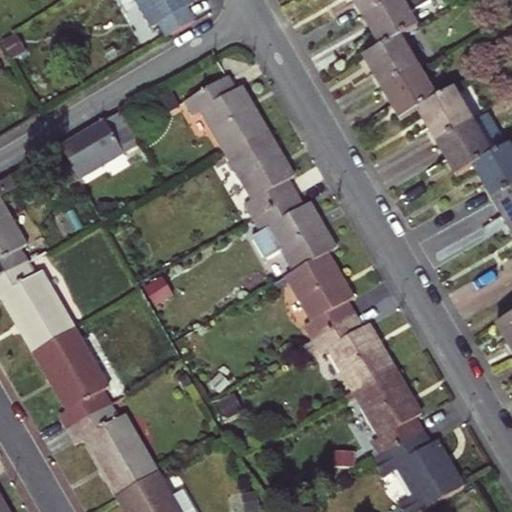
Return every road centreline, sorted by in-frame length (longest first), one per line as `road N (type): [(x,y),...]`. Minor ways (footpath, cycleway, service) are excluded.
road 1 (residential): [(256,12),(511,453)]
road 2 (residential): [(0,161),(256,12)]
